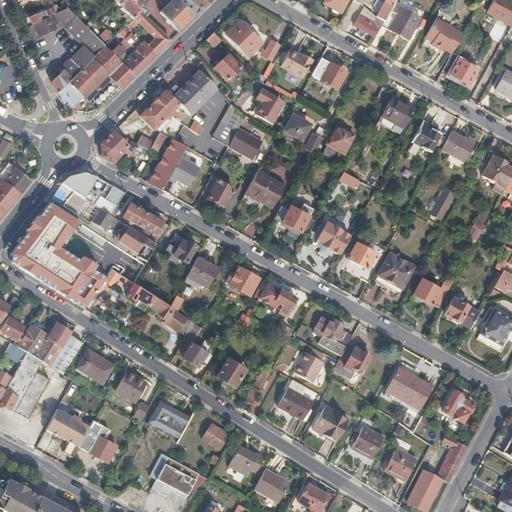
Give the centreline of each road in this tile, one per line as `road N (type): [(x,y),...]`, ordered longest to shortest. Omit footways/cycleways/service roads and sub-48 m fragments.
road 1 (residential): [(506,391),(82,152)]
road 2 (residential): [(0,267),(388,511)]
road 3 (residential): [(265,0),(511,136)]
road 4 (secondary): [(228,0),(104,122)]
road 5 (residential): [(0,1),(56,131)]
road 6 (primary): [(0,443),(123,511)]
road 7 (residential): [(506,391),(443,511)]
